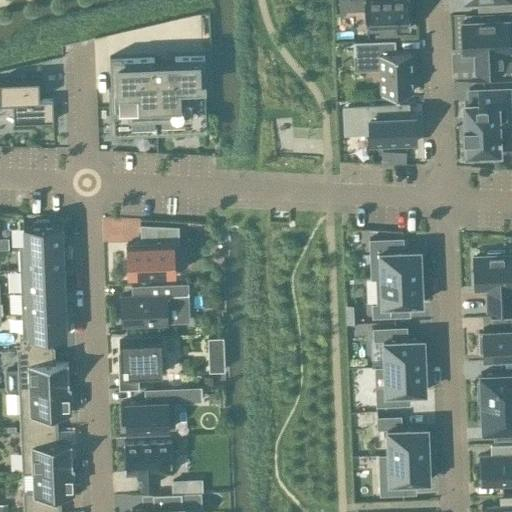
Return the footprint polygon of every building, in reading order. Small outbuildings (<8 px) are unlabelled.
[(351,0),(352,8),(364,7),(365,28),(379,27),(379,29),(395,29),(395,26),(408,26),(408,27),(410,27),(410,20),(411,20),(410,1),(409,1),(408,0),(351,0)] [(508,20),(462,22),(463,51),(476,50),(477,56),(475,56),(476,70),(511,68),(511,47),(509,48),(508,20)] [(413,90),(411,50),(395,51),(395,39),(354,40),(355,53),(379,52),(381,92),(413,90)] [(108,89),(110,135),(207,131),(205,85),(206,85),(204,52),(174,53),(175,60),(154,61),(154,54),(110,56),(111,89),(108,89)] [(39,77),(0,78),(0,100),(12,100),(13,122),(54,120),(53,98),(40,99),(39,77)] [(466,136),(467,157),(487,156),(487,151),(499,151),(498,121),(511,120),(510,86),(469,88),(469,102),(465,102),(466,124),(463,125),(464,136),(466,136)] [(354,131),(370,130),(371,144),(415,142),(414,114),(403,114),(403,102),(404,102),(403,100),(352,103),(352,104),(353,104),(354,131)] [(19,247),(63,245),(62,222),(49,223),(49,219),(36,220),(36,223),(23,224),(24,246),(19,246),(19,247)] [(178,225),(140,223),(141,242),(127,243),(128,273),(174,271),(173,242),(179,242),(178,225)] [(393,237),(369,238),(371,277),(420,275),(419,248),(393,249),(393,237)] [(19,247),(20,269),(64,267),(63,245),(19,247)] [(475,287),(488,286),(489,293),(487,293),(488,308),(511,306),(511,253),(504,254),(504,250),(487,250),(487,254),(474,255),(475,287)] [(20,269),(21,291),(65,289),(64,267),(20,269)] [(420,275),(371,277),(371,278),(376,277),(377,302),(372,302),(372,316),(396,315),(396,303),(406,302),(421,302),(420,275)] [(122,323),(167,321),(166,302),(189,301),(188,281),(132,283),(133,295),(121,295),(122,323)] [(66,311),(65,289),(21,291),(22,313),(66,311)] [(20,334),(21,348),(53,347),(52,347),(52,334),(67,334),(66,311),(22,313),(23,334),(20,334)] [(483,333),(479,333),(480,351),(484,350),(484,355),(511,353),(511,314),(491,316),(491,317),(494,317),(495,328),(483,328),(483,333)] [(407,325),(373,327),(373,339),(383,339),(384,365),(424,363),(423,341),(423,337),(407,337),(407,325)] [(207,336),(208,352),(224,351),(223,336),(207,336)] [(161,338),(119,340),(120,374),(162,372),(161,338)] [(54,355),(53,347),(21,348),(18,348),(19,389),(69,387),(67,354),(54,355)] [(425,390),(424,363),(384,365),(385,392),(375,393),(376,405),(400,404),(399,392),(425,390)] [(511,370),(481,372),(481,380),(477,380),(478,400),(511,398),(511,370)] [(173,400),(188,400),(187,385),(152,387),(152,400),(125,401),(126,428),(174,426),(173,400)] [(20,412),(21,430),(57,428),(56,413),(70,413),(69,387),(19,389),(20,412)] [(511,398),(478,400),(479,420),(483,420),(483,428),(498,428),(498,438),(511,436),(511,398)] [(387,427),(388,454),(428,452),(427,425),(401,426),(400,414),(376,415),(377,427),(387,427)] [(57,443),(57,428),(21,430),(23,470),(72,468),(71,442),(57,443)] [(171,440),(125,442),(124,441),(123,441),(124,473),(126,473),(126,472),(136,471),(137,483),(159,482),(158,470),(172,470),(171,440)] [(492,454),(480,455),(481,483),(511,481),(511,442),(491,443),(492,454)] [(429,479),(428,452),(388,454),(389,481),(379,481),(380,493),(403,492),(403,480),(429,479)] [(59,495),(73,494),(72,468),(23,470),(25,511),(60,509),(59,495)] [(171,478),(172,492),(181,491),(185,491),(184,478),(171,478)] [(182,511),(182,491),(153,493),(153,507),(132,508),(132,511),(182,511)] [(486,506),(486,511),(511,511),(511,494),(502,495),(502,505),(486,506)]
